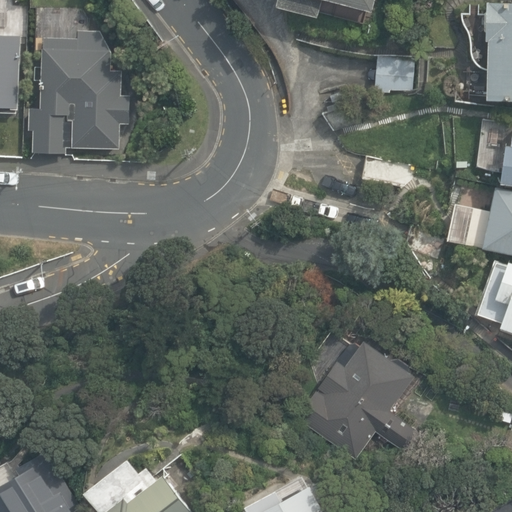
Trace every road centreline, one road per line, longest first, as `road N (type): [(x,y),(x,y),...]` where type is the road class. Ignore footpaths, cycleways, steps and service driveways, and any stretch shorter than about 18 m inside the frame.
road 1 (tertiary): [(153,211),(187,208),(211,195),(238,169),(248,141),(248,100),(186,0)]
road 2 (residential): [(0,311),(75,284),(126,254),(153,211)]
road 3 (tertiary): [(0,202),(153,211)]
